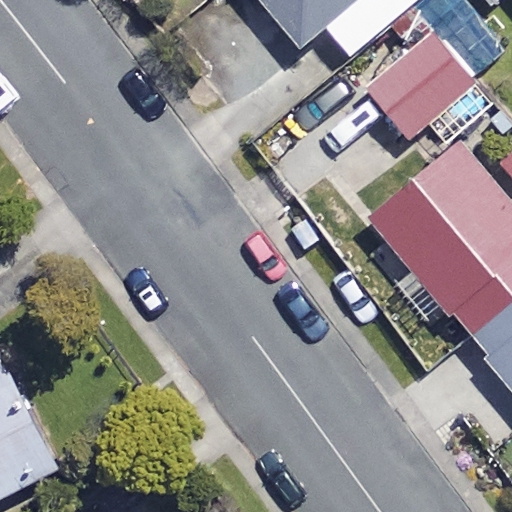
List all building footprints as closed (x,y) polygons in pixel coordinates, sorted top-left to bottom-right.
[(265,0),(307,50),(333,29),(357,58),(426,0),(265,0)] [(511,0),(486,0),(496,12),(511,0)] [(415,141),(445,117),(459,135),(496,107),(442,39),(376,91),(415,141)] [(511,201),(469,148),(379,222),(511,382),(511,201)] [(0,504),(66,470),(2,349),(0,350),(0,504)]
